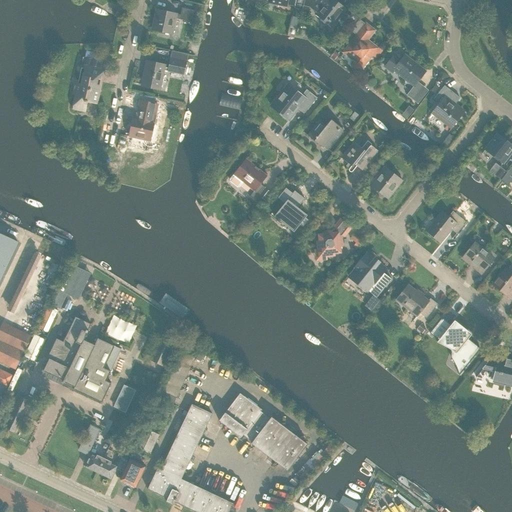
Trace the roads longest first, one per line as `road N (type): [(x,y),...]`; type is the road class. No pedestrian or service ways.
road 1 (residential): [(392,232),(493,100)]
road 2 (residential): [(392,232),(263,130)]
road 3 (residential): [(511,328),(392,232)]
road 4 (residential): [(106,145),(140,0)]
road 5 (unclassified): [(118,511),(0,456)]
